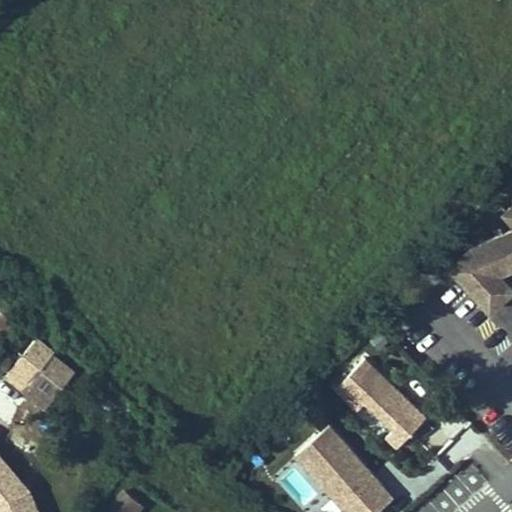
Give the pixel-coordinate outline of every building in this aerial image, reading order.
[(511,198),(505,205),(511,212),(511,222),(474,242),(452,262),(490,305),(511,286),(511,284),(498,269),(511,262),(511,198)] [(23,326),(8,313),(0,322),(0,327),(13,338),(23,326)] [(51,408),(76,364),(29,338),(4,381),(51,408)] [(431,411),(364,352),(336,384),(362,407),(366,403),(392,426),(386,432),(400,445),(431,411)] [(377,511),(398,494),(329,419),(293,453),(346,511),(377,511)] [(29,500),(26,487),(0,457),(0,511),(37,511),(34,498),(29,500)] [(305,502),(316,491),(289,464),(278,476),(305,502)] [(135,495),(119,511),(141,511),(147,506),(135,495)]
